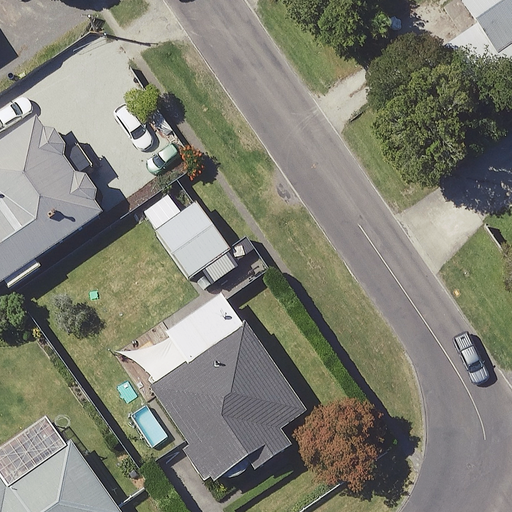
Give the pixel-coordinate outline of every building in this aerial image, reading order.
[(511,0),(459,0),(509,68),(511,66),(511,0)] [(0,289),(102,220),(35,121),(0,145),(0,289)] [(232,257),(196,204),(157,231),(194,284),(232,257)] [(309,418),(246,326),(150,392),(188,447),(181,452),(209,492),(249,464),(256,474),(294,448),(285,434),(309,418)] [(0,511),(119,511),(75,447),(11,490),(0,473),(0,511)]
